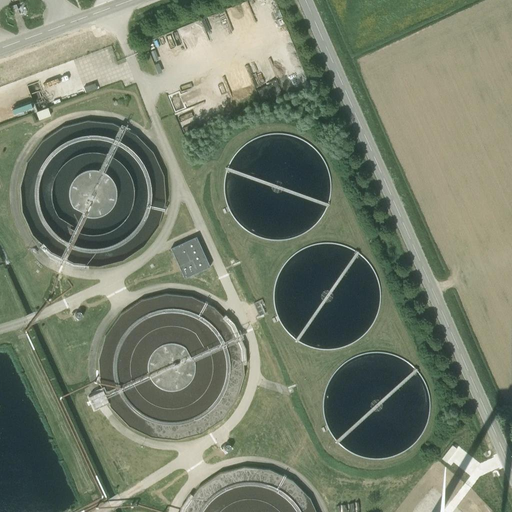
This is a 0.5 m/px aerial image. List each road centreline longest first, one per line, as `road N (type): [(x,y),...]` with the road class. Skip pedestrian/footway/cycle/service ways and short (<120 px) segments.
road 1 (unclassified): [(511,473),(305,0)]
road 2 (unclassified): [(131,0),(0,48)]
